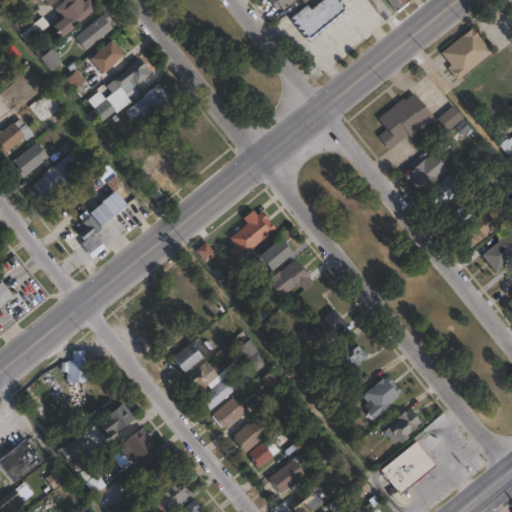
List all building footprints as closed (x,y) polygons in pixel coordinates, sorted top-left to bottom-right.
[(65,0),(82,0),(84,2),(86,0),(90,0),(97,8),(74,27),(75,28),(63,38),(59,33),(57,35),(54,31),(56,29),(53,26),(63,18),(55,8),(65,0)] [(295,0),(283,10),(280,6),(276,9),(269,0),(295,0)] [(345,0),(343,2),(342,1),(341,3),(346,10),(311,38),(294,16),(308,5),(311,9),(322,0),(345,0)] [(389,0),(408,0),(409,1),(397,10),(389,0)] [(114,28),(87,50),(76,36),(106,12),(112,19),(109,22),(114,28)] [(39,45),(34,49),(21,34),(43,16),(49,25),(33,38),(39,45)] [(462,77),(458,80),(452,73),(456,70),(442,53),(443,52),(473,27),(474,28),(483,39),(493,52),(462,77)] [(125,55),(103,74),(89,58),(111,39),(125,55)] [(20,54),(10,42),(2,48),(12,60),(20,54)] [(62,63),(52,72),(41,58),(51,49),(62,63)] [(95,67),(81,80),(73,71),(88,58),(95,67)] [(152,73),(134,88),(129,82),(121,89),(114,80),(140,59),(152,73)] [(11,114),(0,122),(0,92),(19,77),(22,81),(17,85),(21,90),(3,104),(11,114)] [(159,84),(164,90),(165,89),(171,97),(156,109),(155,109),(144,117),(141,113),(132,120),(126,112),(146,96),(145,95),(159,84)] [(49,90),(63,107),(43,124),(29,107),(29,106),(24,100),(34,92),(39,98),(49,90)] [(96,90),(105,102),(107,99),(116,110),(102,122),(98,117),(92,122),(88,117),(94,112),(84,100),(96,90)] [(414,93),(434,116),(410,136),(409,135),(390,150),(379,136),(387,129),(379,119),(404,98),(406,100),(412,95),(414,93)] [(464,118),(448,131),(438,119),(438,118),(453,107),(454,105),(464,118)] [(20,118),(34,135),(26,141),(23,139),(6,154),(0,147),(1,146),(0,144),(0,132),(13,122),(14,123),(20,118)] [(511,131),(511,132),(511,149),(511,150),(502,157),(488,139),(497,132),(502,137),(510,130),(511,131)] [(49,157),(23,179),(16,169),(18,167),(13,161),(37,142),(49,157)] [(165,198),(158,204),(133,174),(161,151),(182,175),(161,192),(165,198)] [(449,171),(426,190),(411,172),(434,152),(449,171)] [(71,170),(77,177),(71,183),(61,192),(59,190),(55,194),(60,200),(49,209),(36,194),(38,192),(32,186),(45,175),(43,174),(50,168),(51,170),(70,155),(78,164),(71,170)] [(465,189),(439,210),(428,198),(427,199),(424,195),(451,172),(465,189)] [(496,187),(503,197),(510,192),(511,190),(511,207),(510,209),(510,210),(503,200),(495,206),(487,194),(496,187)] [(128,205),(114,216),(113,215),(102,202),(116,191),(127,204),(128,205)] [(467,223),(456,231),(443,215),(463,199),(475,214),(465,221),(467,223)] [(113,216),(101,226),(100,225),(90,213),(102,203),(112,215),(113,216)] [(253,210),(258,215),(262,212),(276,229),(238,260),(229,250),(235,245),(230,238),(247,223),(243,218),(253,210)] [(86,211),(90,216),(92,216),(100,226),(103,230),(96,236),(106,248),(107,248),(93,259),(81,244),(84,241),(78,233),(86,226),(83,222),(79,216),(86,211)] [(486,237),(473,248),(460,232),(486,211),(498,225),(485,236),(486,237)] [(511,260),(497,273),(491,265),(489,266),(485,263),(487,261),(482,255),(500,241),(498,239),(504,234),(511,243),(511,260)] [(295,253),(273,271),(260,256),(283,238),(288,244),(287,244),(295,253)] [(217,254),(206,263),(196,251),(207,242),(217,254)] [(295,259),(303,269),(305,268),(312,277),(310,278),(314,283),(304,291),(301,286),(299,287),(297,285),(281,299),(274,290),(269,294),(263,286),(272,279),(271,278),(280,270),(281,271),(295,259)] [(511,269),(511,298),(509,295),(507,293),(509,291),(499,280),(509,272),(511,269)] [(251,293),(242,301),(231,288),(241,280),(251,293)] [(0,283),(12,297),(0,306),(0,283)] [(348,325),(321,348),(308,332),(335,309),(348,325)] [(199,337),(204,343),(207,341),(208,343),(210,341),(214,345),(212,347),(213,349),(203,357),(204,358),(185,374),(172,358),(190,342),(192,344),(199,337)] [(268,363),(257,372),(238,349),(249,339),(268,363)] [(355,342),(364,352),(368,353),(367,361),(361,361),(360,362),(362,364),(357,368),(355,366),(344,375),(336,365),(338,363),(330,355),(346,342),(350,347),(355,342)] [(90,361),(90,378),(84,383),(67,382),(67,372),(61,372),(61,363),(68,363),(68,361),(73,361),(73,351),(86,351),(86,361),(90,361)] [(204,363),(206,365),(208,363),(219,377),(199,392),(188,378),(200,369),(199,367),(204,363)] [(389,376),(402,393),(399,396),(401,399),(375,420),(374,419),(372,421),(367,415),(370,414),(368,411),(370,410),(366,405),(369,403),(364,397),(367,395),(366,394),(384,378),(385,380),(389,376)] [(231,381),(237,389),(211,412),(208,409),(207,411),(200,404),(202,402),(201,400),(223,381),(226,385),(231,381)] [(294,400),(287,406),(286,404),(282,407),(278,402),(269,409),(265,404),(273,398),(273,397),(284,388),(294,400)] [(246,412),(225,430),(213,415),(234,397),(246,412)] [(135,417),(111,436),(99,421),(123,402),(135,417)] [(411,410),(422,423),(408,435),(411,438),(402,445),(400,442),(396,445),(385,432),(399,420),(398,418),(406,412),(407,413),(411,410)] [(260,417),(272,431),(246,454),(233,440),(235,438),(233,436),(248,423),(250,425),(260,417)] [(143,458),(134,465),(132,463),(128,466),(125,463),(121,467),(111,455),(118,450),(117,449),(120,446),(119,445),(143,426),(157,444),(141,456),(143,458)] [(309,441),(297,450),(288,457),(285,452),(294,445),(289,439),(300,430),(309,441)] [(84,431),(88,437),(87,437),(90,441),(67,458),(66,457),(64,458),(59,452),(61,450),(60,449),(81,432),(82,433),(84,431)] [(14,482),(0,463),(0,457),(26,437),(28,439),(43,459),(14,482)] [(270,440),(279,452),(273,457),(259,468),(252,460),(253,460),(248,454),(263,443),(265,446),(270,440)] [(437,465),(401,495),(389,481),(388,483),(386,480),(387,479),(383,474),(384,473),(381,470),(417,440),(437,465)] [(176,465),(145,490),(149,494),(126,511),(111,511),(109,509),(131,491),(130,490),(135,485),(131,480),(133,478),(131,475),(148,462),(151,467),(167,454),(176,465)] [(299,480),(281,494),(269,477),(294,460),(293,459),(299,455),(303,461),(298,464),(305,474),(299,479),(299,480)] [(106,485),(93,494),(84,482),(86,481),(79,472),(90,463),(106,485)] [(66,479),(54,489),(46,478),(58,469),(66,479)] [(191,493),(168,511),(156,511),(148,502),(178,477),(191,493)] [(24,482),(37,499),(23,509),(21,505),(12,511),(2,511),(0,509),(0,499),(15,488),(15,489),(24,482)] [(317,484),(331,499),(324,505),(316,496),(310,501),(315,508),(309,511),(296,511),(289,502),(310,487),(311,489),(317,484)] [(203,511),(177,511),(194,499),(203,511)]
